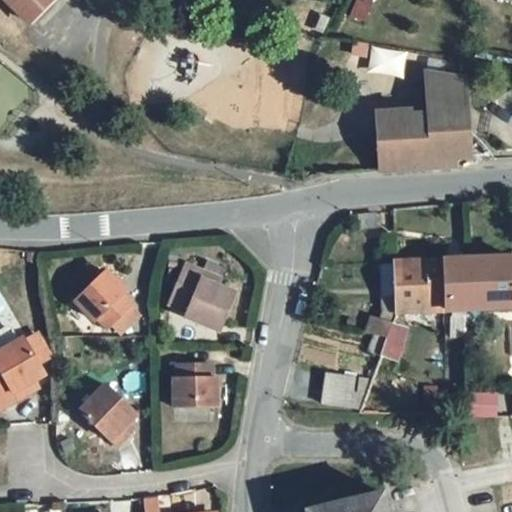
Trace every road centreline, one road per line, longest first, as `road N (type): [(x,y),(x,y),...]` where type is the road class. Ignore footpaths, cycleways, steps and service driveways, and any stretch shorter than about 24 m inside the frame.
road 1 (unclassified): [(289,208),(40,237),(0,231)]
road 2 (residential): [(32,447),(46,483),(118,485),(253,467)]
road 3 (residential): [(289,208),(287,296),(255,443)]
road 4 (unclassified): [(255,443),(407,446),(441,482),(448,511)]
road 5 (unclassified): [(511,183),(289,208)]
